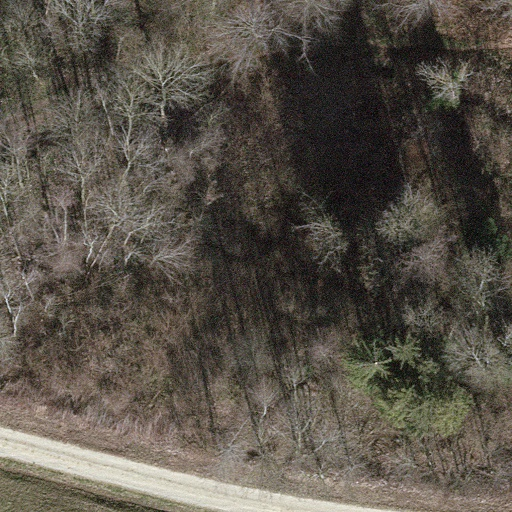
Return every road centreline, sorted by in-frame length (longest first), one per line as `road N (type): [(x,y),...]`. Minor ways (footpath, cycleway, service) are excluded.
road 1 (track): [(511,49),(371,44),(153,84),(0,135)]
road 2 (track): [(0,439),(227,503),(287,511)]
